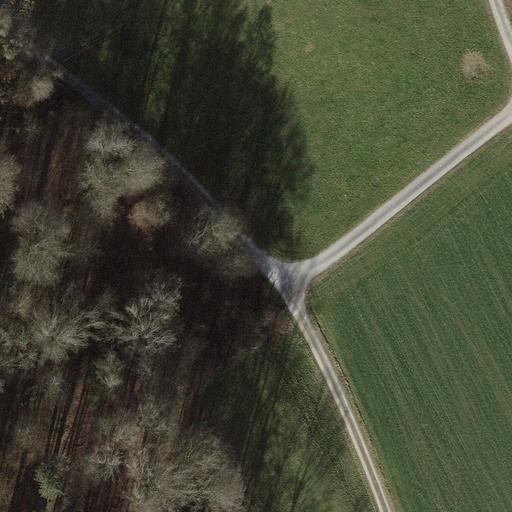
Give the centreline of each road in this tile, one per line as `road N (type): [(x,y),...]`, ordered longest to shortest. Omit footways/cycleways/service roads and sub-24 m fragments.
road 1 (track): [(511,115),(287,288),(384,511)]
road 2 (track): [(0,31),(91,90),(163,152),(287,288)]
